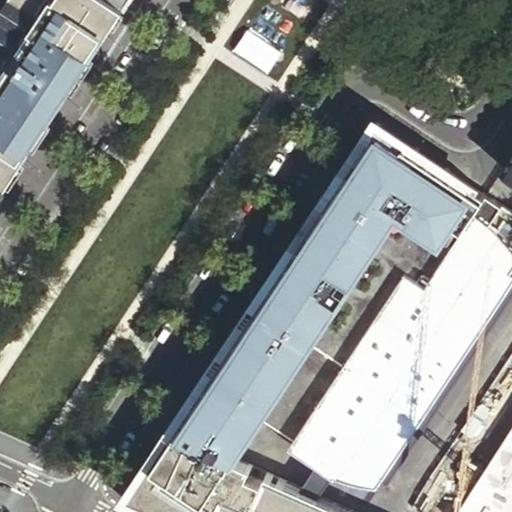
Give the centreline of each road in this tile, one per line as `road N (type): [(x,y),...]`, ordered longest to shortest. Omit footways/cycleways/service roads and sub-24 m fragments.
road 1 (unclassified): [(68,503),(340,93),(378,87),(455,137),(472,132),(511,78)]
road 2 (tertiary): [(179,0),(0,278)]
